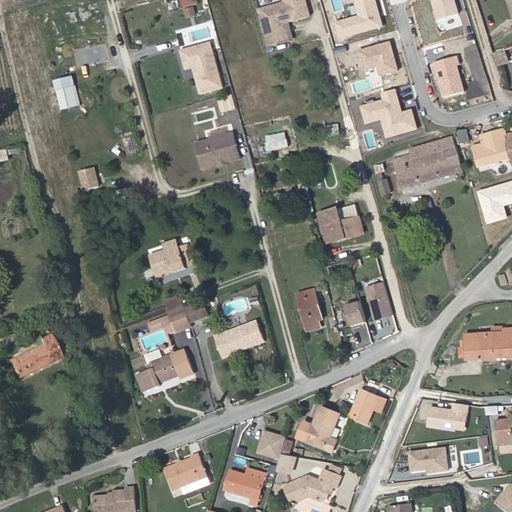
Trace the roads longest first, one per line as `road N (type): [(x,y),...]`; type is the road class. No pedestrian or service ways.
road 1 (unknown): [(302,387),(247,201),(180,193),(156,174),(116,0)]
road 2 (residential): [(8,511),(440,327)]
road 3 (unknown): [(413,339),(325,32)]
road 4 (residential): [(365,511),(440,327)]
